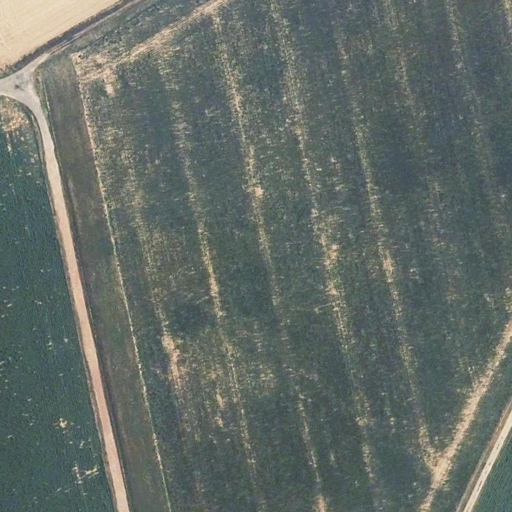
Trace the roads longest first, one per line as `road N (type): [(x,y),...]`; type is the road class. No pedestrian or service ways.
road 1 (track): [(0,90),(34,106),(120,511)]
road 2 (track): [(0,90),(58,44),(137,0)]
